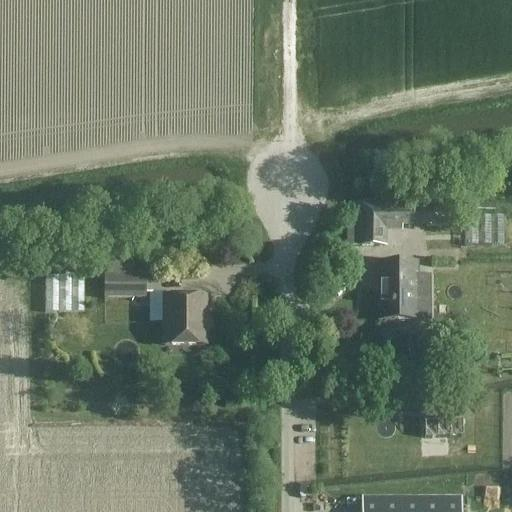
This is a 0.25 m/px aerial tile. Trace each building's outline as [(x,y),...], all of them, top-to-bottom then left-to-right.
[(402,226),(453,226),(453,191),(402,191),(402,202),(379,202),(379,193),(359,193),(359,202),(357,202),(357,217),(350,217),(350,243),(350,246),(385,246),(385,232),(402,232),(402,226)] [(465,247),(503,246),(502,216),(464,217),(465,247)] [(103,299),(145,299),(145,277),(134,277),(134,262),(103,262),(103,299)] [(430,275),(417,276),(417,263),(377,263),(378,321),(415,321),(418,321),(417,298),(430,297),(430,275)] [(45,277),(45,313),(84,313),(84,277),(45,277)] [(204,298),(164,298),(164,346),(204,346),(204,298)] [(460,412),(423,413),(424,435),(424,438),(429,437),(461,436),(460,412)] [(461,511),(461,499),(361,499),(361,511),(461,511)]
